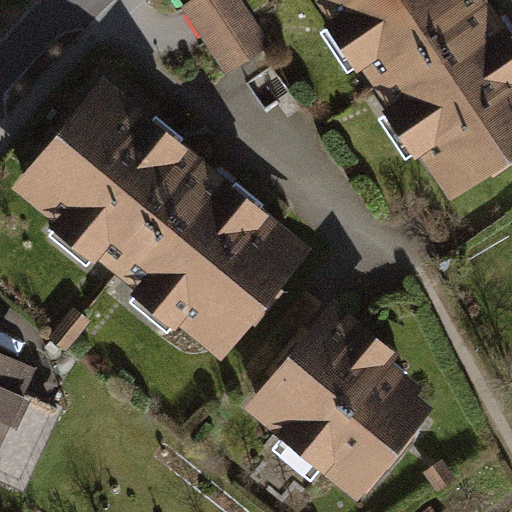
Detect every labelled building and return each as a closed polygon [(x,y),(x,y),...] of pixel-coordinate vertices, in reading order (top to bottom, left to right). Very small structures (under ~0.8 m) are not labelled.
[(190,0),(232,61),(276,31),(255,0),(190,0)] [(321,0),(464,210),(511,177),(511,35),(488,0),(321,0)] [(322,252),(111,80),(14,198),(224,370),(322,252)] [(387,511),(465,413),(344,319),(257,429),(362,511),(387,511)] [(43,378),(0,360),(0,483),(0,484),(43,378)] [(448,511),(439,500),(422,511),(448,511)]
